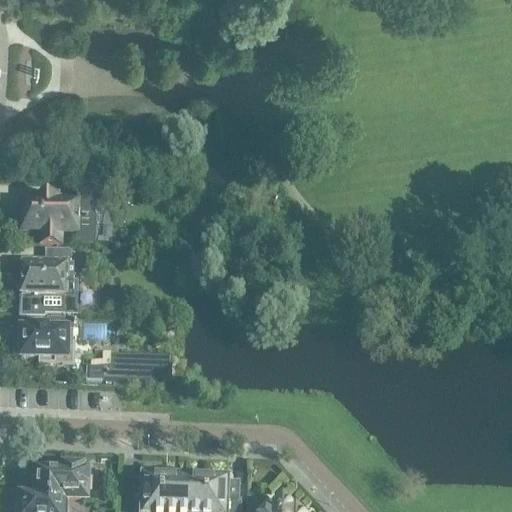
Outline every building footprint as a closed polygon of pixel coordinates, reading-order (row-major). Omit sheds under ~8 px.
[(76,189),(76,207),(59,207),(59,199),(41,199),(41,207),(22,206),(22,222),(20,224),(20,231),(22,233),(22,235),(41,236),(41,249),(61,249),(61,237),(84,238),(84,219),(95,219),(95,189),(76,189)] [(129,190),(129,199),(142,200),(142,190),(129,190)] [(114,249),(102,249),(102,258),(114,257),(114,249)] [(21,295),(21,318),(21,320),(45,320),(45,318),(64,318),(64,303),(77,303),(77,283),(73,283),(73,266),(71,266),(71,253),(67,252),(45,252),(45,266),(21,266),(21,281),(16,282),(16,293),(21,295)] [(86,370),(85,382),(85,385),(102,385),(102,382),(170,385),(171,361),(117,359),(119,323),(72,323),(72,322),(49,321),(49,332),(46,332),(46,333),(28,332),(28,333),(21,333),(20,345),(14,348),(14,356),(20,359),(20,362),(38,363),(38,369),(57,369),(57,368),(80,369),(80,370),(86,370)] [(37,474),(35,501),(62,502),(85,502),(85,493),(80,492),(81,472),(63,471),(63,476),(37,474)] [(140,500),(139,511),(241,511),(241,505),(239,505),(239,493),(240,485),(229,484),(229,482),(141,479),(140,496),(141,496),(141,500),(140,500)] [(61,511),(62,502),(35,501),(20,500),(20,509),(15,509),(14,511),(61,511)] [(289,511),(282,503),(272,511),(289,511)]
